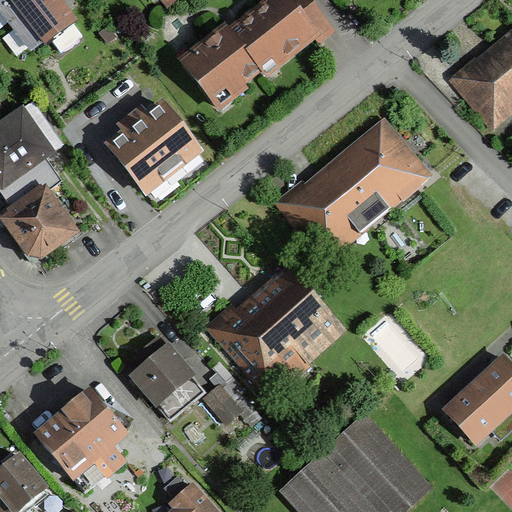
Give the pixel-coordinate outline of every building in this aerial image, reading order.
[(0,0),(0,11),(11,26),(44,0),(0,0)] [(59,32),(72,21),(56,0),(44,0),(11,26),(32,52),(41,45),(44,48),(61,35),(59,32)] [(226,31),(182,66),(210,102),(223,92),(225,95),(268,61),(273,67),(312,37),(283,0),(276,0),(229,35),(226,31)] [(511,33),(500,44),(504,49),(455,89),(483,124),(511,100),(511,33)] [(60,148),(30,104),(0,125),(0,196),(8,208),(0,213),(0,217),(22,248),(19,249),(31,264),(39,258),(71,234),(44,195),(59,184),(42,161),(60,148)] [(205,151),(169,104),(150,118),(146,113),(124,130),(128,135),(115,144),(152,192),(205,151)] [(425,175),(386,128),(281,213),(320,261),(339,244),(338,243),(393,198),(396,202),(418,184),(417,183),(425,175)] [(242,322),(233,311),(207,333),(241,371),(240,372),(268,403),(290,383),(277,368),(294,353),(302,362),(340,328),(294,275),(242,322)] [(131,379),(168,423),(200,396),(189,377),(166,350),(165,351),(156,340),(143,351),(152,361),(131,379)] [(511,372),(502,361),(473,387),(501,418),(511,408),(511,372)] [(473,445),(501,418),(473,387),(444,414),(473,445)] [(216,389),(203,400),(225,425),(238,414),(235,411),(241,406),(233,397),(227,402),(216,389)] [(109,409),(97,403),(91,395),(57,423),(56,423),(35,440),(83,495),(103,478),(97,470),(92,474),(87,467),(98,457),(111,472),(122,462),(110,448),(124,436),(106,414),(109,409)] [(364,419),(280,495),(295,511),(401,511),(428,488),(364,419)] [(0,470),(0,511),(17,511),(44,491),(16,457),(0,470)] [(185,491),(178,483),(166,494),(173,502),(169,506),(173,511),(171,511),(211,511),(189,487),(185,491)]
